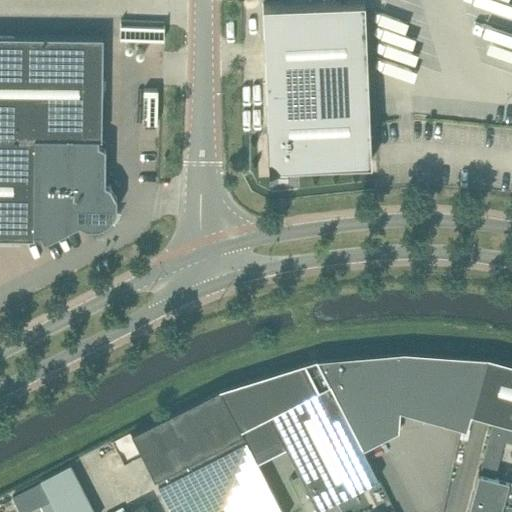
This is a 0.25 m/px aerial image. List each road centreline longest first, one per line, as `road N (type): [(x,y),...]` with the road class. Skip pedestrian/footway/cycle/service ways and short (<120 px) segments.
road 1 (tertiary): [(511,227),(364,221),(205,252)]
road 2 (tertiary): [(221,283),(350,256),(448,253),(511,261)]
road 3 (unclassified): [(205,252),(204,0)]
road 4 (tertiary): [(0,390),(221,283)]
road 5 (tertiary): [(205,252),(0,353)]
